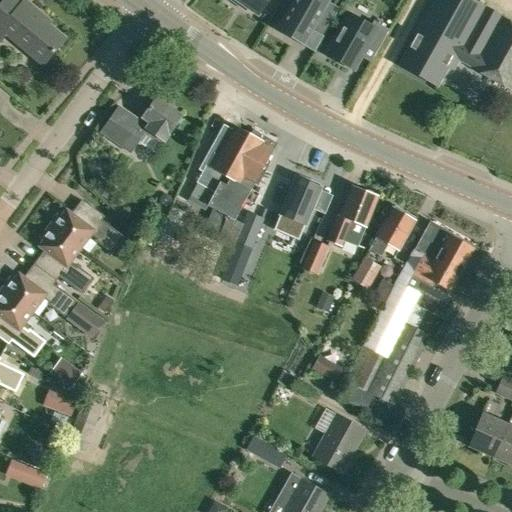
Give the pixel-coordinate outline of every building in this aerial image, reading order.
[(0,40),(6,34),(42,65),(65,38),(20,0),(5,0),(0,6),(0,40)] [(237,0),(256,13),(264,0),(230,0),(233,2),(234,0),(237,0)] [(339,8),(324,0),(295,0),(279,29),(303,43),(310,30),(323,37),(339,8)] [(471,0),(432,0),(398,66),(437,86),(447,67),(453,70),(458,59),(474,67),(473,70),(511,91),(511,89),(511,22),(501,16),(484,7),(471,0)] [(376,52),(389,29),(373,21),(370,26),(348,14),(324,55),(353,70),(366,47),(376,52)] [(102,132),(128,150),(141,132),(160,146),(167,136),(182,116),(155,97),(137,121),(119,108),(102,132)] [(208,206),(234,220),(277,144),(254,131),(251,136),(234,126),(208,174),(203,171),(197,183),(215,193),(208,206)] [(328,170),(329,167),(319,163),(318,166),(305,161),(290,198),(292,199),(286,213),(309,222),(315,208),(316,209),(331,172),(328,170)] [(280,192),(286,181),(272,173),(266,184),(280,192)] [(106,179),(98,191),(108,198),(116,187),(106,179)] [(326,242),(341,248),(343,242),(357,247),(365,226),(377,196),(352,186),(339,217),(337,216),(326,242)] [(162,204),(165,205),(169,203),(170,200),(169,196),(165,195),(161,196),(160,200),(162,204)] [(59,214),(50,226),(80,249),(91,234),(97,239),(95,241),(112,253),(124,237),(101,221),(104,217),(82,200),(71,214),(67,211),(62,217),(59,214)] [(269,207),(257,238),(282,248),(295,218),(269,207)] [(371,249),(381,255),(387,244),(398,250),(415,221),(391,208),(375,237),(377,238),(371,249)] [(235,242),(251,249),(263,219),(247,212),(240,228),(224,221),(215,243),(232,250),(235,242)] [(142,235),(155,241),(163,222),(150,217),(142,235)] [(337,398),(365,411),(373,395),(389,404),(413,359),(424,339),(409,330),(422,307),(444,320),(454,301),(446,296),(474,246),(430,221),(396,281),(398,282),(371,336),(368,334),(337,398)] [(45,250),(34,264),(56,280),(59,277),(81,294),(93,278),(77,266),(75,267),(69,263),(80,249),(50,226),(41,238),(44,241),(40,246),(45,250)] [(301,268),(317,275),(329,247),(314,239),(301,268)] [(228,264),(242,270),(250,250),(236,244),(228,264)] [(351,280),(367,289),(380,267),(363,257),(351,280)] [(2,290),(32,312),(43,298),(49,302),(48,304),(64,317),(76,301),(53,284),(56,280),(34,264),(24,278),(19,275),(14,280),(11,278),(2,290)] [(11,341),(33,357),(45,342),(29,329),(28,331),(22,327),(32,312),(2,290),(0,292),(0,338),(8,344),(11,341)] [(114,300),(107,296),(98,308),(104,313),(114,300)] [(329,313),(333,304),(320,298),(316,307),(329,313)] [(92,312),(79,329),(91,338),(104,321),(92,312)] [(0,384),(15,392),(23,374),(0,363),(0,359),(1,358),(0,357),(0,384)] [(340,368),(319,357),(313,368),(334,379),(340,368)] [(57,377),(70,387),(81,372),(68,363),(57,377)] [(282,370),(276,381),(289,388),(295,378),(282,370)] [(494,393),(511,401),(511,379),(502,375),(494,393)] [(288,390),(315,405),(322,392),(296,377),(295,378),(289,388),(288,390)] [(42,405),(70,416),(77,397),(50,385),(42,405)] [(65,445),(84,453),(105,396),(86,389),(65,445)] [(468,445),(493,457),(508,425),(483,413),(468,445)] [(312,457),(342,473),(365,431),(335,415),(312,457)] [(493,457),(511,465),(511,426),(508,425),(493,457)] [(257,456),(278,468),(286,455),(264,443),(257,456)] [(45,462),(41,448),(29,452),(34,465),(45,462)] [(18,481),(40,490),(46,475),(24,466),(18,481)] [(280,511),(319,511),(329,495),(291,473),(275,501),(284,506),(280,511)] [(214,502),(208,511),(224,511),(226,509),(214,502)]
